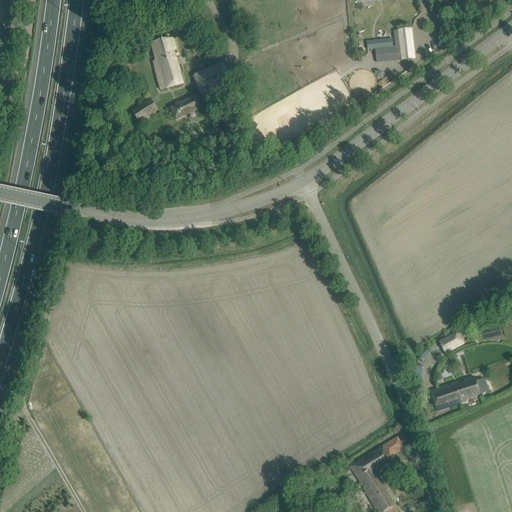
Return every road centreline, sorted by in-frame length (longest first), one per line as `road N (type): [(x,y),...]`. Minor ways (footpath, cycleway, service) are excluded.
road 1 (track): [(0,490),(46,356),(76,233),(160,242),(228,237),(314,202)]
road 2 (motorway): [(0,361),(50,172),(76,0)]
road 3 (unclassified): [(439,511),(389,360),(303,181)]
road 4 (motorway): [(53,0),(0,277)]
road 5 (tertiary): [(303,181),(511,28)]
road 6 (tertiary): [(81,210),(139,221),(191,218),(303,181)]
